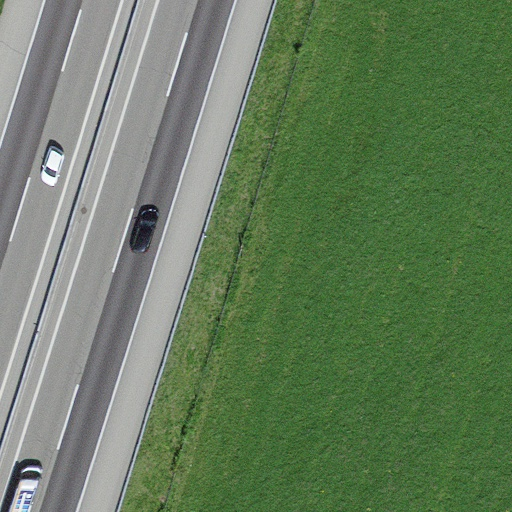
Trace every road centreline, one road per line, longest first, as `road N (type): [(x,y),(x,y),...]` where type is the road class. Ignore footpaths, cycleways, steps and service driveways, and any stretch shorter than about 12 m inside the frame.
road 1 (motorway): [(37,511),(196,0)]
road 2 (motorway): [(83,0),(0,272)]
